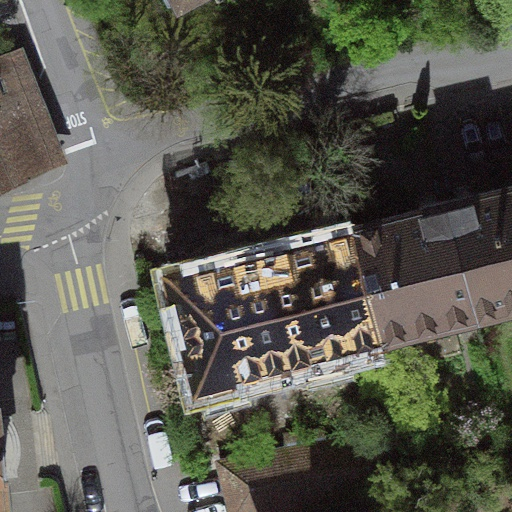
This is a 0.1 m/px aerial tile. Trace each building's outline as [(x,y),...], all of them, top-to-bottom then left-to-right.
[(0,170),(45,152),(28,109),(11,66),(0,70),(0,170)] [(511,184),(460,198),(447,201),(474,308),(511,298),(511,184)] [(432,205),(354,225),(381,331),(474,308),(447,201),(432,205)] [(273,245),(261,248),(288,355),(381,331),(354,225),(273,245)] [(246,252),(172,270),(199,377),(288,355),(261,248),(246,252)] [(388,431),(311,445),(324,499),(361,492),(398,486),(388,431)] [(311,445),(221,463),(228,489),(233,511),(253,511),(324,499),(311,445)]
